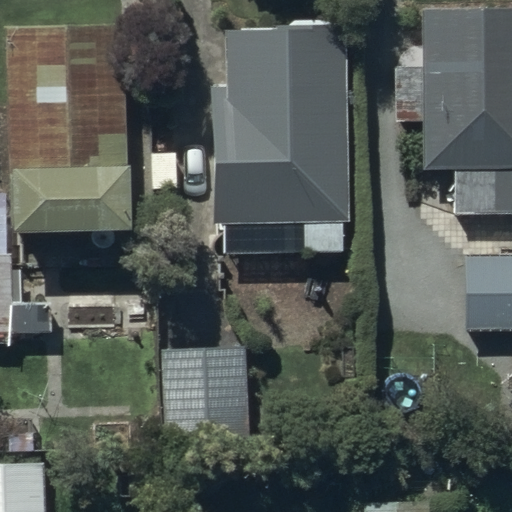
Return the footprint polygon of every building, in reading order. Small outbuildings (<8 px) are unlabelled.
[(511,12),(417,14),(418,71),(392,71),(392,125),(419,125),(420,174),(447,174),(448,218),(511,217),(511,12)] [(124,165),(120,31),(5,34),(8,242),(142,241),(142,165),(124,165)] [(347,257),(344,38),(227,37),(228,110),(210,110),(211,228),(222,228),(222,259),(347,257)] [(511,334),(511,257),(460,258),(461,335),(511,334)] [(0,337),(9,338),(9,262),(0,261),(0,337)] [(245,442),(244,350),(162,351),(163,443),(245,442)] [(0,511),(42,511),(41,451),(0,451),(0,511)]
